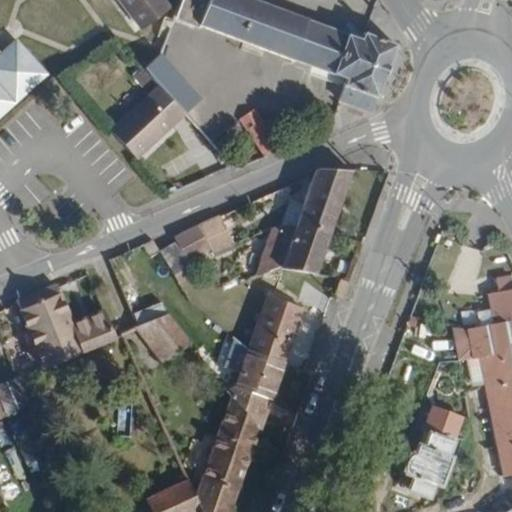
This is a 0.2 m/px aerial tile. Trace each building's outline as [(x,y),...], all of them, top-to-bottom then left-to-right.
[(159,28),(137,0),(62,0),(80,23),(96,11),(126,52),(159,28)] [(352,31),(262,0),(181,0),(173,24),(192,30),(194,23),(341,72),(334,91),(343,94),(373,105),(397,36),(365,25),(355,22),(352,31)] [(0,116),(44,78),(15,45),(0,57),(0,56),(0,116)] [(202,107),(161,63),(150,74),(164,89),(190,117),(191,118),(202,107)] [(139,164),(190,117),(164,89),(113,136),(139,164)] [(276,140),(248,105),(234,115),(262,151),(276,140)] [(330,247),(352,184),(316,183),(297,236),(330,247)] [(233,256),(218,230),(196,239),(210,263),(211,265),(233,256)] [(281,282),(297,236),(290,234),(274,240),(256,291),(281,282)] [(316,287),(330,247),(297,236),(281,282),(316,287)] [(210,263),(196,239),(190,242),(204,266),(210,263)] [(204,266),(190,242),(172,249),(175,254),(186,274),(204,266)] [(158,272),(153,263),(147,253),(125,261),(138,282),(158,272)] [(186,274),(175,254),(153,263),(158,272),(168,288),(189,278),(186,274)] [(511,511),(511,277),(503,279),(505,289),(494,292),(500,325),(474,331),(480,359),(484,358),(510,482),(511,481),(511,511)] [(166,327),(159,313),(146,318),(136,295),(121,301),(140,339),(166,327)] [(43,379),(116,350),(104,324),(72,338),(55,298),(34,306),(16,313),(43,379)] [(285,379),(306,322),(266,307),(246,364),(285,379)] [(189,355),(166,327),(140,339),(168,372),(189,355)] [(261,442),(285,379),(246,364),(231,405),(261,442)] [(0,432),(37,416),(24,387),(0,396),(0,432)] [(235,511),(261,442),(231,405),(192,504),(195,511),(235,511)] [(444,469),(460,432),(428,418),(412,459),(401,459),(396,461),(392,465),(390,470),(390,475),(391,479),(395,484),(399,490),(396,496),(427,510),(431,500),(440,503),(452,473),(444,469)] [(195,511),(192,504),(187,492),(153,507),(154,511),(195,511)]
